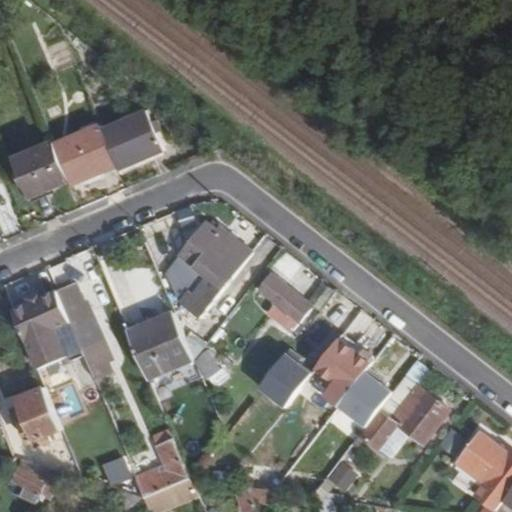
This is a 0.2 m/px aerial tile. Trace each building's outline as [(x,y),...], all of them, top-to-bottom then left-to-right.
[(104,130),(119,165),(121,169),(166,150),(149,111),(104,130)] [(56,144),(71,181),(73,184),(119,165),(104,130),(102,126),(56,144)] [(30,198),(71,181),(56,144),(55,143),(14,160),(30,198)] [(221,230),(208,220),(182,252),(211,275),(196,295),(190,290),(182,302),(202,318),(255,250),(224,226),(221,230)] [(314,305),(274,273),(261,289),(278,303),(272,312),(294,330),(314,305)] [(59,291),(72,323),(92,370),(108,363),(99,341),(94,343),(90,335),(98,331),(78,283),(59,291)] [(14,309),(40,370),(69,357),(57,329),(72,323),(59,291),(14,309)] [(129,330),(150,378),(195,359),(187,340),(175,312),(129,330)] [(193,332),(187,340),(195,359),(196,361),(209,344),(193,332)] [(373,363),(341,338),(318,368),(336,383),(327,395),(340,405),(373,363)] [(208,349),(196,362),(198,365),(208,380),(210,379),(218,389),(231,378),(224,368),(223,369),(208,349)] [(196,362),(189,367),(196,382),(203,379),(198,365),(196,362)] [(383,410),(402,424),(426,443),(452,410),(409,376),(391,399),(383,410)] [(32,443),(64,430),(47,387),(20,398),(29,421),(24,423),(32,443)] [(383,392),(369,411),(377,417),(383,410),(391,399),(383,392)] [(377,417),(362,437),(381,452),(402,424),(383,410),(377,417)] [(478,496),(499,511),(507,501),(511,493),(511,454),(482,432),(459,462),(487,483),(478,496)] [(160,468),(137,478),(145,497),(192,479),(176,439),(159,446),(169,471),(162,473),(160,468)] [(362,460),(351,452),(316,497),(348,502),(349,495),(332,493),(339,483),(345,487),(348,483),(347,482),(362,460)] [(89,453),(76,458),(83,477),(95,472),(91,463),(92,462),(89,453)] [(112,484),(135,478),(129,457),(106,464),(112,484)] [(62,473),(23,462),(15,482),(27,488),(21,499),(35,505),(40,495),(42,496),(42,495),(49,479),(59,484),(62,473)] [(266,487),(316,496),(330,478),(280,469),(266,487)] [(42,495),(53,500),(59,484),(49,479),(42,495)] [(192,479),(145,497),(151,511),(176,511),(202,501),(192,479)] [(259,511),(257,504),(249,487),(236,492),(244,511),(259,511)] [(280,508),(282,492),(249,487),(257,504),(280,508)] [(124,491),(116,495),(127,511),(145,497),(124,491)]
